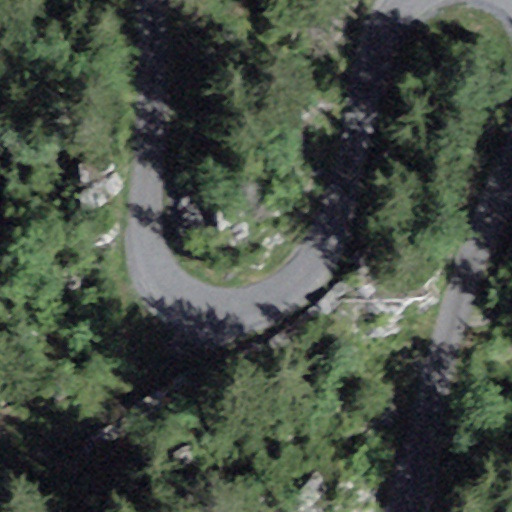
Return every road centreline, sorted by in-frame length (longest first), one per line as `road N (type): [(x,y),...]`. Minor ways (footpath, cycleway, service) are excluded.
road 1 (unclassified): [(405,0),(393,9),(339,210),(311,257),(267,300),(220,313),(176,307),(140,237),(156,0)]
road 2 (unclassified): [(398,511),(473,255),(511,160)]
